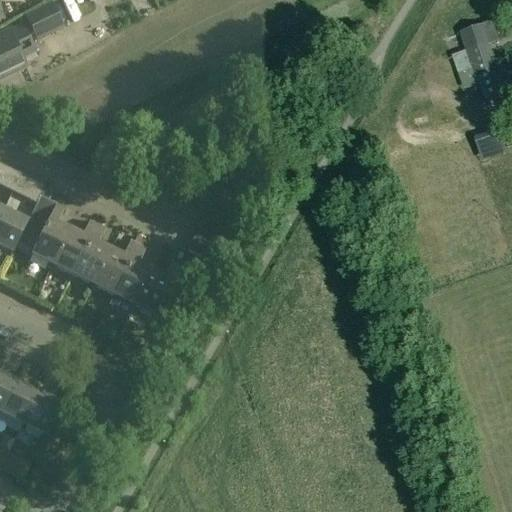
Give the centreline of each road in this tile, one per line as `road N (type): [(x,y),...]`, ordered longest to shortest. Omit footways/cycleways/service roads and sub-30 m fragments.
road 1 (residential): [(0,314),(84,356),(106,383),(104,424),(54,511)]
road 2 (residential): [(176,236),(0,151)]
